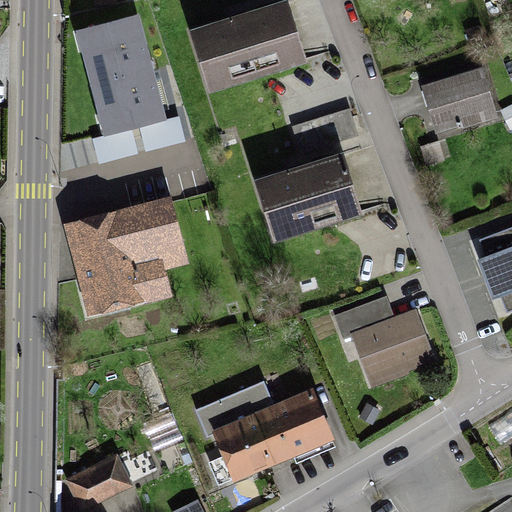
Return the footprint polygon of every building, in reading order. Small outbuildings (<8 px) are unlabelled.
[(282,7),(192,35),(208,87),(299,59),(282,7)] [(140,13),(74,30),(103,137),(168,119),(140,13)] [(478,72),(424,88),(437,130),(490,115),(478,72)] [(338,160),(254,185),(270,237),(354,211),(338,160)] [(165,202),(60,226),(82,319),(170,299),(162,265),(178,261),(165,202)] [(511,326),(511,229),(467,246),(498,331),(511,326)] [(440,379),(418,310),(345,333),(367,402),(440,379)] [(225,410),(206,418),(235,483),(330,441),(309,392),(232,426),(225,410)] [(113,458),(60,481),(73,509),(125,487),(113,458)] [(202,511),(198,503),(180,511),(202,511)]
